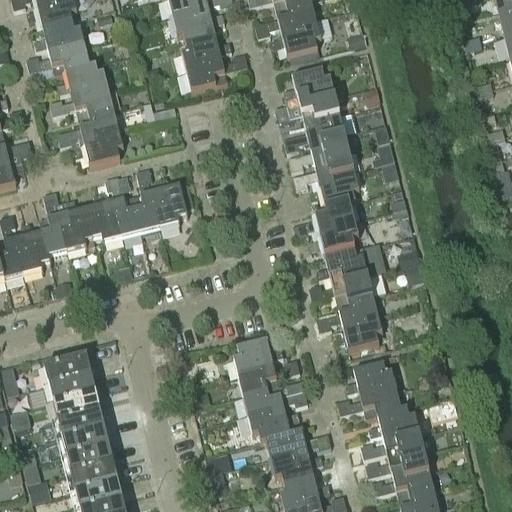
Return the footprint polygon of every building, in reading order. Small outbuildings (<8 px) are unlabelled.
[(25,0),(10,4),(13,17),(25,14),(24,10),(35,7),(38,17),(38,18),(50,15),(47,5),(67,0),(25,0)] [(38,18),(38,17),(26,20),(28,29),(40,26),(42,36),(73,28),(71,20),(77,19),(72,0),(67,0),(47,5),(50,15),(38,18)] [(204,0),(187,0),(167,4),(167,6),(172,23),(196,17),(199,27),(211,24),(211,23),(208,13),(219,11),(220,15),(232,12),(229,0),(223,0),(206,5),(204,0)] [(269,0),(260,2),(259,0),(249,0),(246,1),(250,14),(273,8),(275,17),(311,8),(309,0),(269,0)] [(459,0),(451,0),(454,12),(462,10),(459,0)] [(467,0),(459,0),(462,10),(470,8),(467,0)] [(511,0),(493,0),(498,19),(511,15),(511,0)] [(311,8),(275,17),(277,26),(254,32),(258,45),(269,42),(268,38),(279,35),(282,45),(293,42),(291,33),(316,27),(311,8)] [(511,15),(498,19),(504,42),(511,39),(511,15)] [(196,17),(172,23),(177,43),(182,41),(185,50),(215,42),(213,32),(224,29),(222,20),(211,23),(211,24),(199,27),(196,17)] [(322,49),(332,48),(329,23),(319,24),(322,49)] [(293,42),(282,45),(271,48),(273,57),(284,54),(287,65),(317,57),(315,48),(321,46),(316,27),(291,33),(293,42)] [(73,28),(42,36),(45,46),(34,49),(36,58),(47,55),(47,54),(59,51),(61,61),(86,55),(81,35),(75,37),(73,28)] [(215,42),(185,50),(187,58),(181,59),(186,79),(210,73),(208,63),(220,60),(220,61),(231,58),(229,49),(218,52),(215,42)] [(478,42),(470,44),(474,56),(481,54),(478,42)] [(470,44),(463,46),(466,58),(474,56),(470,44)] [(47,54),(47,55),(49,65),(39,67),(37,63),(25,66),(29,79),(52,74),(54,84),(66,81),(66,80),(91,74),(90,72),(86,55),(61,61),(59,51),(47,54)] [(0,70),(9,68),(5,55),(0,55),(0,70)] [(210,73),(186,79),(191,99),(227,90),(225,79),(248,74),(244,61),(232,64),(233,68),(222,71),(220,61),(220,60),(208,63),(210,73)] [(318,70),(304,74),(305,81),(320,77),(318,70)] [(66,80),(66,81),(68,90),(57,93),(59,102),(70,99),(70,98),(82,95),(84,105),(109,98),(104,79),(98,80),(96,71),(90,72),(91,74),(66,80)] [(285,107),(297,104),(308,101),(311,110),(335,104),(331,84),(325,86),(322,76),(320,77),(305,81),(292,84),(294,95),(283,98),(285,107)] [(490,89),(482,91),(485,103),(493,101),(490,89)] [(482,91),(475,93),(478,105),(485,103),(482,91)] [(376,94),(362,97),(366,112),(380,109),(378,103),(377,96),(376,94)] [(82,95),(70,98),(70,99),(73,109),(62,111),(61,107),(49,110),(52,123),(75,117),(77,126),(114,117),(109,98),(84,105),(82,95)] [(340,122),(335,104),(311,110),(308,101),(297,104),(285,107),(287,112),(275,115),(279,128),(301,123),(304,132),(340,122)] [(162,104),(154,106),(156,114),(164,112),(162,104)] [(0,145),(4,145),(1,136),(24,130),(21,117),(9,120),(10,124),(0,126),(0,145)] [(118,136),(114,117),(77,126),(80,135),(57,141),(60,154),(72,151),(73,157),(84,154),(96,151),(94,141),(118,136)] [(340,122),(304,132),(306,141),(283,146),(286,160),(298,157),(297,152),(308,150),(311,160),(323,157),(320,148),(345,141),(340,122)] [(386,133),(374,136),(378,151),(389,148),(386,133)] [(505,147),(503,141),(502,135),(494,137),(497,149),(505,147)] [(123,155),(118,136),(94,141),(96,151),(84,154),(73,157),(75,166),(86,163),(89,174),(120,166),(118,157),(123,155)] [(497,149),(494,137),(486,140),(490,151),(489,151),(493,168),(501,166),(497,149)] [(311,160),(288,165),(291,178),(303,175),(302,171),(313,168),(315,178),(327,175),(325,166),(349,160),(345,141),(320,148),(323,157),(311,160)] [(32,161),(29,150),(29,148),(6,154),(4,145),(0,145),(0,175),(11,173),(11,172),(22,169),(20,164),(32,161)] [(390,150),(376,153),(379,164),(393,161),(390,150)] [(315,178),(292,183),(296,197),(308,194),(306,189),(317,187),(320,196),(320,197),(332,194),(329,184),(354,178),(349,160),(325,166),(327,175),(315,178)] [(501,166),(493,168),(496,180),(504,178),(501,166)] [(0,195),(16,192),(13,181),(24,178),(22,169),(11,172),(11,173),(0,175),(0,195)] [(395,170),(381,174),(385,188),(398,184),(395,170)] [(141,202),(132,204),(141,241),(160,236),(154,211),(163,209),(160,197),(150,199),(147,189),(152,188),(149,176),(135,179),(141,202)] [(320,197),(320,196),(309,199),(311,208),(322,205),(324,214),(325,215),(349,209),(350,210),(356,209),(353,199),(359,198),(354,178),(329,184),(332,194),(320,197)] [(114,209),(105,211),(104,211),(107,223),(116,221),(123,245),(141,241),(132,204),(123,206),(117,183),(104,187),(107,199),(112,198),(114,209)] [(157,186),(160,197),(163,209),(154,211),(160,236),(180,231),(178,225),(187,223),(186,216),(180,192),(169,195),(166,184),(157,186)] [(187,190),(180,192),(186,216),(193,214),(187,190)] [(67,220),(64,209),(58,211),(55,199),(42,202),(48,225),(38,227),(41,239),(42,239),(48,264),(49,264),(67,259),(61,235),(70,232),(67,220)] [(96,213),(86,216),(93,246),(102,244),(103,250),(123,245),(116,221),(107,223),(104,211),(105,211),(102,200),(93,202),(96,213)] [(93,246),(86,216),(76,218),(73,207),(64,209),(67,220),(70,232),(61,235),(67,259),(86,254),(85,248),(93,246)] [(317,236),(320,246),(332,243),(329,234),(354,228),(350,210),(349,209),(325,215),(324,214),(312,217),(315,227),(292,233),(296,246),(308,243),(306,239),(317,236)] [(0,230),(4,248),(0,249),(0,268),(5,287),(23,283),(17,258),(27,255),(24,244),(23,244),(13,246),(11,235),(15,234),(12,222),(0,225),(0,230)] [(320,246),(309,249),(311,258),(322,255),(325,265),(355,257),(353,249),(359,247),(354,228),(329,234),(332,243),(320,246)] [(20,232),(23,244),(24,244),(27,255),(17,258),(23,283),(43,278),(41,272),(51,269),(49,264),(48,264),(42,239),(41,239),(32,241),(29,230),(20,232)] [(416,256),(400,260),(404,275),(420,271),(416,256)] [(355,257),(325,265),(327,275),(316,278),(318,287),(329,284),(329,283),(341,280),(343,290),(368,283),(363,264),(358,265),(355,257)] [(329,283),(329,284),(332,293),(321,296),(320,292),(308,295),(311,308),(334,302),(336,311),(373,302),(368,283),(343,290),(341,280),(329,283)] [(373,302),(336,311),(338,320),(316,326),(319,339),(331,336),(330,332),(341,329),(344,339),(344,340),(356,336),(353,327),(377,321),(373,302)] [(344,340),(344,339),(332,342),(334,351),(345,348),(348,359),(379,351),(377,342),(382,340),(377,321),(353,327),(356,336),(344,340)] [(233,365),(238,385),(262,378),(260,369),(272,366),(283,364),(281,355),(270,357),(267,347),(236,354),(238,364),(233,365)] [(44,375),(49,393),(92,383),(87,364),(44,375)] [(272,366),(260,369),(262,378),(238,385),(242,403),(279,394),(276,385),(299,379),(296,366),(284,369),(285,373),(274,376),(272,366)] [(384,370),(353,378),(356,389),(344,392),(347,401),(358,398),(370,395),(372,404),(397,398),(392,378),(386,380),(384,370)] [(92,383),(49,393),(53,411),(96,401),(92,383)] [(302,389),(279,394),(242,403),(247,422),(272,415),(274,425),(286,422),(286,421),(283,412),(294,409),(295,413),(307,411),(302,389)] [(358,398),(360,408),(349,411),(348,406),(336,409),(340,423),(363,417),(365,427),(377,424),(377,423),(402,417),(401,415),(397,398),(372,404),(370,395),(358,398)] [(96,401),(53,411),(57,428),(101,418),(96,401)] [(377,423),(377,424),(379,433),(368,436),(370,445),(381,442),(381,441),(393,439),(395,448),(420,442),(415,422),(409,423),(407,414),(401,415),(402,417),(377,423)] [(272,415),(247,422),(252,442),(258,440),(260,449),(266,448),(266,447),(290,441),(290,439),(288,430),(299,428),(297,419),(286,421),(286,422),(274,425),(272,415)] [(101,418),(57,428),(62,446),(105,436),(101,418)] [(0,442),(2,451),(12,449),(7,430),(0,432),(0,442)] [(105,436),(62,446),(66,463),(110,453),(105,436)] [(302,437),(290,439),(290,441),(266,447),(266,448),(270,466),(295,459),(297,469),(309,466),(309,465),(307,456),(318,453),(319,457),(331,454),(327,441),(304,446),(302,437)] [(381,441),(381,442),(384,452),(373,454),(372,450),(360,453),(363,466),(386,460),(398,457),(400,466),(425,460),(420,442),(395,448),(393,439),(381,441)] [(110,453),(66,463),(70,481),(114,470),(110,453)] [(386,460),(388,470),(378,473),(376,468),(364,472),(368,485),(391,479),(390,478),(402,475),(405,485),(429,479),(425,460),(400,466),(398,457),(386,460)] [(309,466),(297,469),(295,459),(270,466),(275,485),(281,484),(283,492),(314,484),(311,474),(323,472),(320,463),(309,465),(309,466)] [(114,470),(70,481),(75,498),(118,488),(114,470)] [(390,478),(391,479),(393,489),(382,492),(381,487),(369,490),(372,503),(395,498),(397,507),(434,497),(429,479),(405,485),(402,475),(390,478)] [(314,484),(283,492),(285,500),(279,502),(281,511),(308,511),(307,506),(318,503),(319,503),(330,500),(328,491),(316,494),(314,484)] [(41,488),(28,491),(29,494),(32,509),(50,504),(46,486),(41,488)] [(118,488),(75,498),(78,511),(94,511),(123,505),(118,488)] [(437,511),(434,497),(397,507),(398,511),(437,511)] [(324,511),(320,511),(319,503),(318,503),(307,506),(308,511),(345,511),(343,503),(331,506),(332,510),(324,511)]
